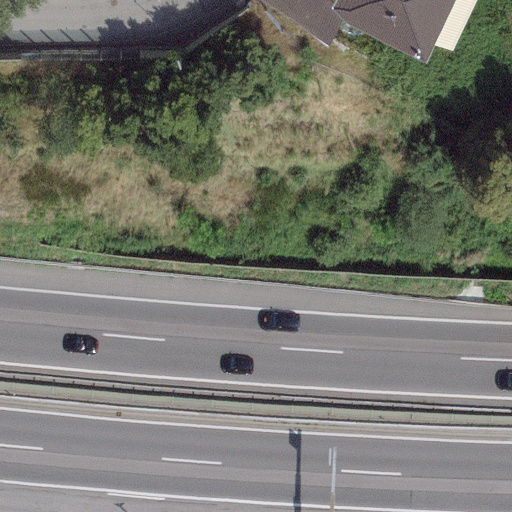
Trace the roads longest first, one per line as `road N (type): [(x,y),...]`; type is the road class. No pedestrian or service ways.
road 1 (motorway): [(511,359),(0,324)]
road 2 (motorway): [(0,446),(511,480)]
road 3 (residential): [(0,17),(183,10),(196,0)]
